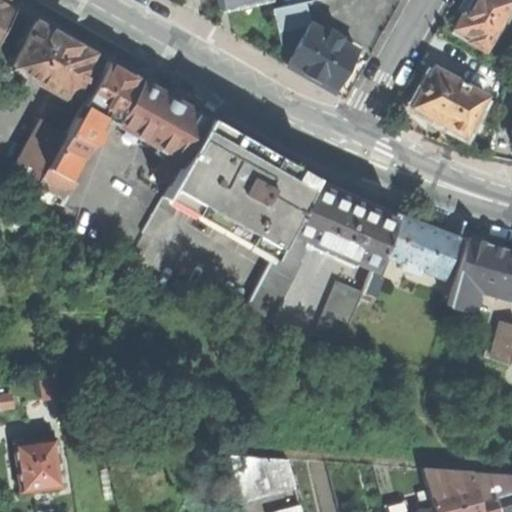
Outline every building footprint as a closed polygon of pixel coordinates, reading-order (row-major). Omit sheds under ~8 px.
[(0,0),(0,34),(15,8),(0,0)] [(243,4),(260,0),(216,0),(219,10),(243,4)] [(454,32),(487,50),(511,5),(511,0),(464,0),(464,1),(459,11),(464,14),(454,32)] [(285,65),(334,92),(345,72),(356,50),(311,24),(306,2),(273,10),(285,65)] [(36,83),(66,101),(70,94),(78,99),(97,64),(90,60),(93,53),(59,33),(37,21),(9,68),(23,76),(18,86),(30,93),(36,83)] [(102,50),(106,42),(87,32),(83,39),(97,47),(102,50)] [(240,45),(238,48),(256,59),(261,52),(247,44),(242,41),(240,45)] [(102,116),(113,123),(139,79),(122,69),(107,61),(67,130),(33,191),(32,193),(59,203),(71,181),(67,178),(87,143),(93,143),(99,133),(96,126),(102,116)] [(434,67),(413,107),(442,123),(465,136),(486,96),(434,67)] [(143,232),(164,197),(208,118),(169,96),(139,79),(113,123),(167,153),(155,175),(153,174),(136,205),(103,188),(91,215),(143,232)] [(9,178),(33,191),(67,130),(44,117),(9,178)] [(164,197),(270,258),(313,179),(270,154),(259,147),(240,137),(208,118),(164,197)] [(371,269),(378,253),(394,214),(354,197),(345,192),(313,179),(270,258),(262,276),(287,285),(300,263),(297,261),(303,250),(303,239),(305,239),(307,237),(351,256),(350,259),(371,269)] [(419,270),(441,278),(457,238),(427,227),(394,214),(378,253),(400,262),(398,268),(416,276),(419,270)] [(479,290),(511,298),(511,251),(500,248),(464,238),(447,304),(473,312),(479,290)] [(269,322),(287,285),(262,276),(241,314),(269,322)] [(362,291),(374,296),(380,280),(368,276),(362,291)] [(354,309),(362,291),(335,280),(327,299),(354,309)] [(340,343),(354,309),(327,299),(313,335),(340,343)] [(492,359),(509,365),(511,352),(511,325),(502,323),(492,359)] [(64,374),(55,375),(58,398),(60,397),(59,391),(66,390),(64,374)] [(46,399),(58,398),(55,375),(43,376),(46,399)] [(0,410),(11,409),(9,397),(0,397),(0,410)] [(41,490),(62,487),(59,470),(61,470),(59,458),(57,458),(55,440),(24,444),(24,439),(14,440),(21,492),(41,490)] [(242,502),(296,487),(288,460),(229,456),(242,502)] [(433,511),(482,511),(471,473),(422,470),(433,510),(433,511)] [(511,511),(511,476),(471,473),(482,511),(511,511)]
